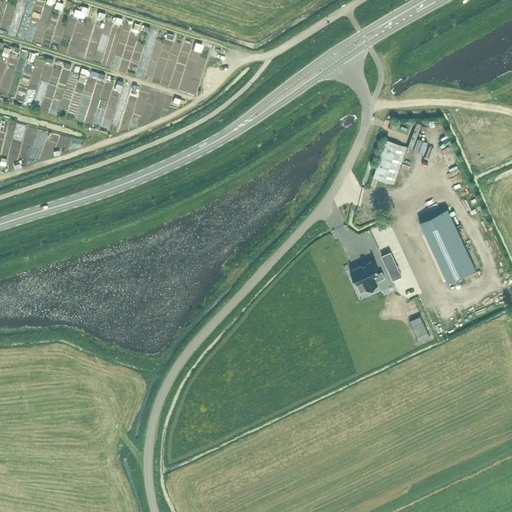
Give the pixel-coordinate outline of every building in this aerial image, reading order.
[(74,28),(77,13),(62,10),(61,14),(57,20),(50,16),(53,0),(46,0),(44,13),(48,15),(45,20),(44,27),(52,29),(53,23),(58,24),(56,35),(54,35),(51,51),(65,53),(69,45),(81,47),(96,56),(99,36),(105,37),(109,31),(93,28),(94,19),(88,18),(85,23),(83,30),(74,28)] [(54,5),(52,12),(60,14),(62,7),(54,5)] [(195,67),(204,69),(209,48),(200,46),(195,67)] [(0,97),(16,101),(16,100),(23,102),(26,89),(18,87),(21,76),(15,75),(20,50),(4,47),(1,58),(0,58),(0,97)] [(192,52),(171,53),(171,61),(175,60),(175,55),(183,55),(184,62),(191,62),(191,57),(196,56),(196,48),(192,48),(192,52)] [(110,89),(114,80),(106,77),(103,86),(110,89)] [(86,90),(93,91),(95,81),(87,80),(86,90)] [(120,93),(123,84),(117,82),(114,91),(120,93)] [(3,138),(11,141),(16,127),(8,124),(3,138)] [(386,139),(372,177),(393,184),(406,146),(386,139)] [(466,212),(478,205),(473,197),(461,204),(466,212)] [(418,220),(446,281),(474,268),(446,207),(418,220)] [(463,240),(471,237),(467,225),(459,228),(463,240)] [(389,251),(380,255),(392,279),(401,275),(389,251)] [(429,253),(416,257),(422,274),(435,270),(429,253)] [(349,269),(359,292),(363,290),(377,284),(375,280),(383,277),(381,271),(378,272),(372,258),(349,269)]
